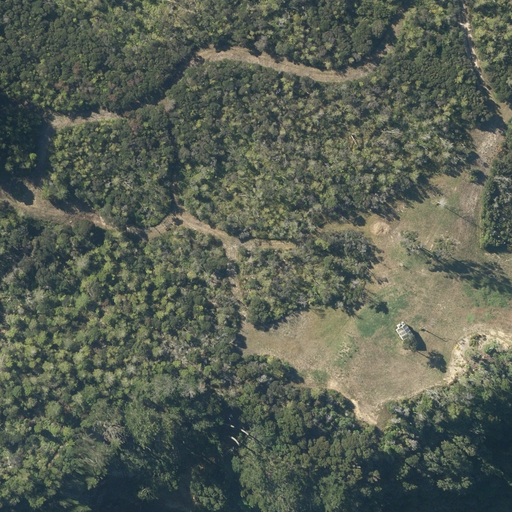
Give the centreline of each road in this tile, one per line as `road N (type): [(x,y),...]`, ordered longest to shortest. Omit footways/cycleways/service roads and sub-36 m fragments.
road 1 (track): [(416,0),(382,47),(339,83),(210,58),(192,62),(150,106),(115,123),(61,128),(0,191)]
road 2 (track): [(511,102),(482,146),(451,297),(420,330)]
road 3 (track): [(482,146),(456,0)]
